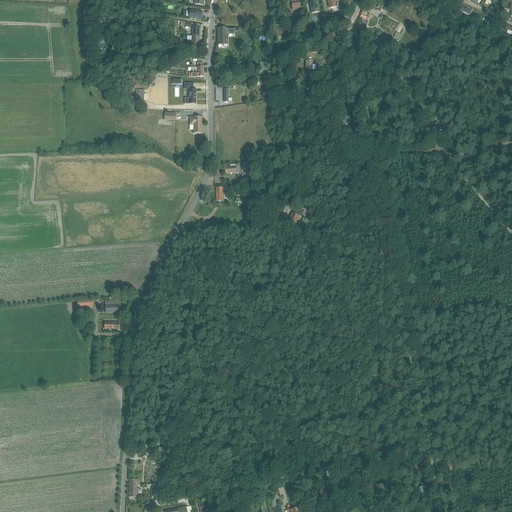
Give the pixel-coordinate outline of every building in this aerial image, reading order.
[(292,11),(301,9),(299,0),(286,0),(288,4),(291,3),(292,11)] [(327,0),(329,9),(336,8),(334,0),(327,0)] [(311,14),(319,13),(317,2),(309,3),(311,14)] [(462,7),(460,11),(470,15),(472,12),(462,7)] [(186,10),(186,17),(188,17),(188,20),(201,20),(202,11),(186,10)] [(361,15),(356,26),(362,28),(365,29),(368,22),(365,21),(367,17),(361,15)] [(489,21),(487,24),(497,29),(498,26),(489,21)] [(187,45),(199,46),(201,28),(192,27),(191,41),(187,40),(187,45)] [(234,35),(234,29),(220,29),(220,34),(218,34),(218,45),(228,45),(228,35),(234,35)] [(278,40),(284,40),(285,38),(288,38),(288,32),(275,31),(275,37),(278,37),(278,40)] [(106,47),(103,39),(97,43),(98,44),(95,46),(98,51),(106,47)] [(128,56),(126,63),(132,65),(135,58),(128,56)] [(305,70),(315,70),(315,65),(312,65),(312,61),(306,61),(305,70)] [(189,77),(204,77),(204,67),(203,67),(203,63),(198,63),(198,67),(191,67),(191,71),(190,71),(190,72),(189,72),(189,77)] [(172,87),(181,87),(181,79),(172,79),(172,87)] [(305,83),(302,83),(302,90),(314,89),(313,81),(305,82),(305,83)] [(184,104),(196,104),(196,89),(189,89),(188,98),(184,98),(184,104)] [(144,90),(136,90),(136,100),(138,100),(138,103),(144,103),(144,90)] [(164,113),(164,121),(176,121),(176,113),(164,113)] [(347,124),(351,124),(351,116),(339,117),(340,125),(347,125),(347,124)] [(193,133),(202,133),(202,117),(189,117),(189,125),(193,126),(193,133)] [(439,123),(435,126),(439,132),(443,130),(439,123)] [(346,133),(343,132),(340,138),(356,144),(357,142),(344,137),(346,133)] [(226,174),(239,173),(239,165),(235,165),(235,164),(230,165),(230,164),(224,165),(225,176),(226,176),(226,174)] [(227,194),(226,188),(216,188),(216,201),(223,201),(223,194),(227,194)] [(287,224),(294,227),(298,219),(300,221),(302,217),(301,217),(303,213),(300,212),(302,210),(301,209),(295,206),(293,213),(292,213),(287,224)] [(117,300),(105,300),(106,313),(118,312),(117,300)] [(156,446),(154,454),(161,456),(163,449),(156,446)] [(130,479),(129,497),(136,497),(136,494),(139,494),(139,485),(140,485),(140,480),(130,479)] [(377,495),(386,493),(384,485),(376,487),(377,495)] [(208,511),(208,506),(207,506),(205,501),(198,503),(200,511),(208,511)]
